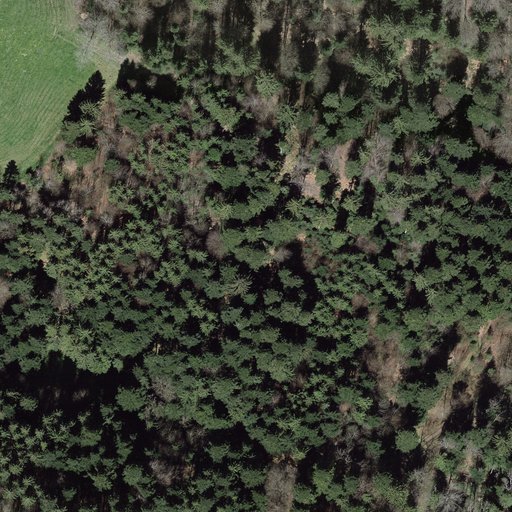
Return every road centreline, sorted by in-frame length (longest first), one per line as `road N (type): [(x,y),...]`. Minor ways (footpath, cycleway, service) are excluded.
road 1 (track): [(181,511),(112,401),(112,383),(126,368),(193,354),(219,334),(216,230),(231,204),(294,149),(250,46)]
road 2 (track): [(511,303),(416,441),(422,446),(511,377)]
road 3 (track): [(68,0),(76,26),(131,70),(28,172),(0,186)]
